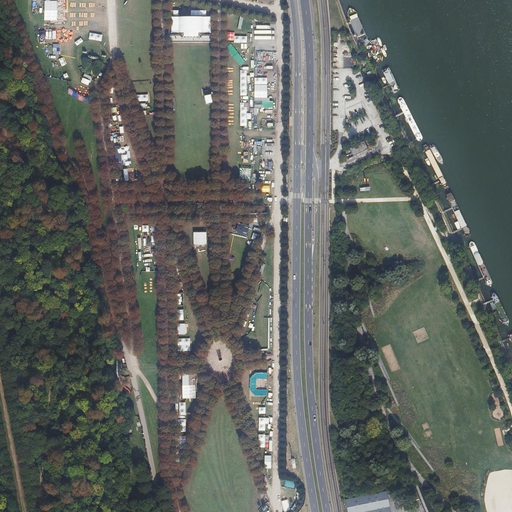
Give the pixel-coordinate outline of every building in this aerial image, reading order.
[(356,37),(364,34),(364,32),(355,10),(351,7),(349,7),(349,8),(348,14),(348,15),(356,37)] [(371,48),(371,49),(376,59),(378,60),(379,59),(379,57),(373,48),(372,48),(371,48)] [(389,68),(382,71),(394,94),(401,91),(389,68)] [(398,100),(398,102),(416,140),(419,141),(421,141),(422,139),(423,138),(422,137),(403,99),(401,98),(400,98),(399,98),(398,100)] [(363,141),(349,148),(353,156),(367,148),(363,141)] [(444,189),(445,189),(447,188),(448,187),(447,185),(447,183),(428,146),(426,145),(425,145),(424,146),(423,148),(423,149),(442,186),(444,189)] [(447,197),(465,237),(467,237),(468,237),(470,237),(471,235),(471,234),(451,194),(450,193),(447,192),(446,195),(447,197)] [(469,247),(487,285),(488,286),(489,286),(491,286),(492,285),(492,283),(474,243),(473,243),(471,242),(470,243),(470,244),(469,247)] [(506,325),(508,325),(508,323),(509,322),(508,319),(496,295),(495,294),(494,294),(492,295),(492,296),(492,297),(504,323),(505,324),(506,325)] [(386,491),(345,499),(347,511),(390,511),(389,506),(386,491)]
